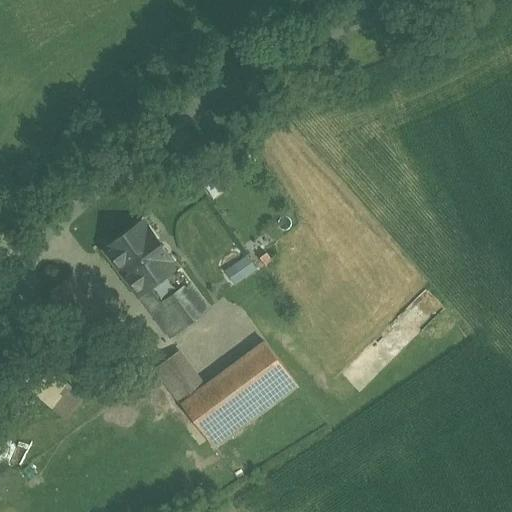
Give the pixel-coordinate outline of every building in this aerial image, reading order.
[(152,243),(104,278),(160,356),(208,321),(152,243)] [(239,285),(262,269),(252,254),(229,269),(239,285)] [(69,303),(52,315),(89,368),(106,356),(69,303)] [(176,375),(156,391),(216,469),(297,407),(263,363),(202,409),(176,375)] [(87,419),(38,375),(19,396),(68,440),(87,419)]
